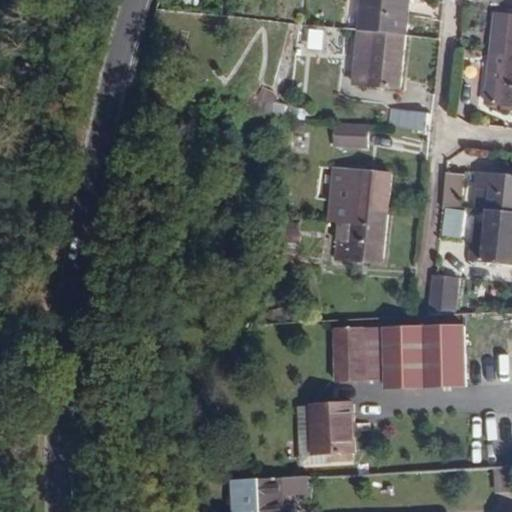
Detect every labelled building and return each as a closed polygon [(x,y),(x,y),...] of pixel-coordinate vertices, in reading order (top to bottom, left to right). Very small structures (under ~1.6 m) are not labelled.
[(404,36),(408,0),(359,0),(357,18),(369,19),(367,31),(404,36)] [(511,52),(511,12),(494,11),(493,31),(504,32),(503,52),(511,52)] [(399,92),(404,36),(367,31),(364,71),(353,70),(352,88),(399,92)] [(511,105),(511,52),(503,52),(500,87),(487,86),(486,104),(511,105)] [(428,131),(430,112),(387,110),(386,129),(428,131)] [(376,153),(377,132),(341,130),(340,151),(376,153)] [(387,210),(390,172),(332,168),(328,220),(350,221),(350,223),(368,224),(370,208),(387,210)] [(462,207),(465,174),(445,172),(443,206),(462,207)] [(511,210),(511,174),(479,172),(477,191),(490,192),(488,209),(511,210)] [(383,261),(387,210),(370,208),(368,224),(350,223),(348,241),(337,240),(336,257),(383,261)] [(486,245),(488,209),(477,208),(474,244),(486,245)] [(511,266),(511,210),(488,209),(486,245),(474,244),(472,263),(511,266)] [(459,247),(462,211),(445,210),(441,246),(459,247)] [(454,313),(458,276),(436,274),(432,274),(429,310),(454,313)] [(468,386),(466,325),(382,328),(383,381),(384,390),(468,386)] [(383,381),(382,328),(332,329),(335,383),(383,381)] [(357,465),(355,405),(300,407),(302,467),(357,465)] [(511,468),(494,470),(493,494),(511,493),(511,468)] [(313,511),(311,477),(271,480),(273,511),(313,511)]
